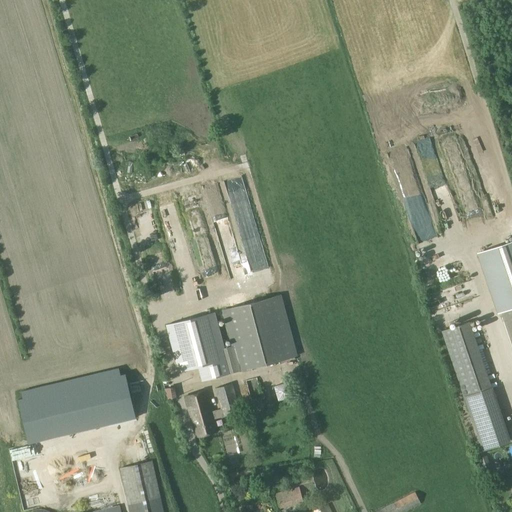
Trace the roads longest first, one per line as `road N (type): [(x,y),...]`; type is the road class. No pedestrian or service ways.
road 1 (track): [(221,511),(190,442),(59,0)]
road 2 (track): [(451,0),(511,213)]
road 3 (track): [(511,222),(467,247),(511,377)]
